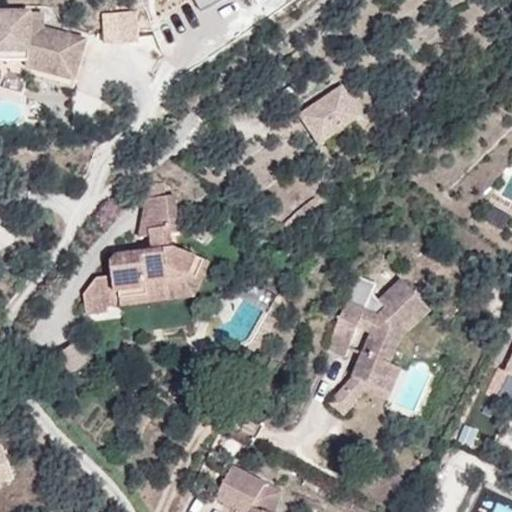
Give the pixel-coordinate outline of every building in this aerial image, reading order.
[(104,12),(109,40),(141,34),(136,6),(104,12)] [(88,43),(42,29),(42,14),(0,13),(0,53),(32,54),(33,70),(76,83),(88,43)] [(32,63),(32,54),(0,53),(0,62),(31,63),(32,63)] [(321,145),(362,117),(343,88),(301,116),(321,145)] [(147,200),(153,238),(174,237),(180,235),(175,196),(147,200)] [(153,238),(155,253),(176,249),(174,237),(153,238)] [(176,249),(155,253),(117,257),(112,265),(113,277),(98,279),(84,297),(87,315),(109,312),(109,308),(122,305),(122,307),(159,302),(159,294),(184,291),(182,276),(193,275),(198,277),(206,261),(176,249)] [(159,294),(159,302),(196,298),(211,262),(206,261),(198,277),(193,275),(182,276),(184,291),(159,294)] [(433,311),(402,278),(380,300),(386,307),(380,314),(349,301),(329,349),(346,356),(358,328),(370,333),(362,352),(352,377),(330,404),(345,416),(364,392),(365,390),(378,358),(392,363),(401,343),(433,311)] [(395,402),(408,369),(392,363),(378,358),(365,390),(395,402)] [(0,484),(14,479),(2,446),(0,447),(0,484)] [(275,511),(283,492),(233,465),(219,492),(247,506),(243,511),(275,511)] [(243,511),(247,506),(219,492),(216,499),(242,511),(243,511)] [(495,511),(511,511),(511,506),(500,501),(495,511)]
